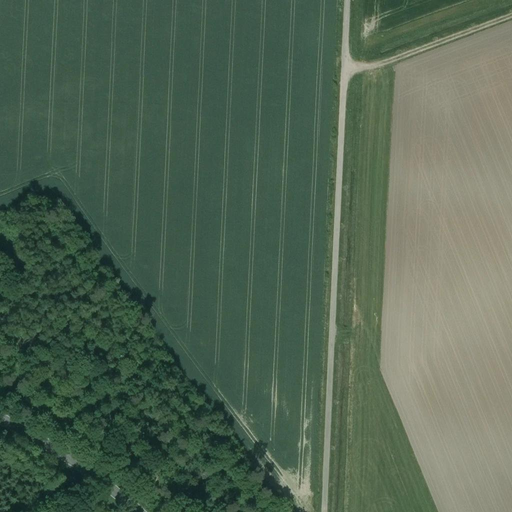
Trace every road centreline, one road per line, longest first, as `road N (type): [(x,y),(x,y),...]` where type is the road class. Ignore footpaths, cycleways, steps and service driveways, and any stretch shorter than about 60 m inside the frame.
road 1 (track): [(325,511),(348,0)]
road 2 (track): [(345,72),(511,12)]
road 3 (tertiary): [(141,511),(96,475),(0,419)]
